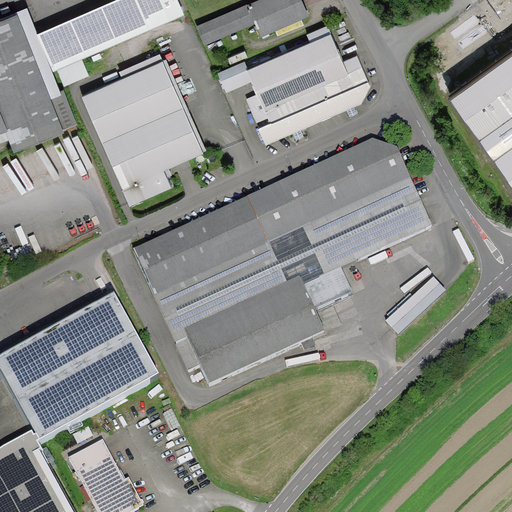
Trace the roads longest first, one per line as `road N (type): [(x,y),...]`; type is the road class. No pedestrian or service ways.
road 1 (unclassified): [(405,95),(103,239)]
road 2 (tertiary): [(277,511),(356,423),(511,277)]
road 3 (unclassified): [(511,275),(405,95)]
